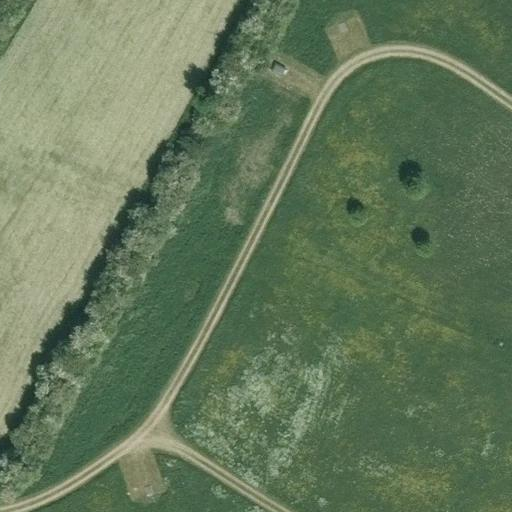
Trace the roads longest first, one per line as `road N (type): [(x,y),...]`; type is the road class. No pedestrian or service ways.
road 1 (track): [(6,511),(95,468),(157,415),(333,80),(365,56),(409,46),(511,99)]
road 2 (track): [(157,415),(232,477),(295,511)]
